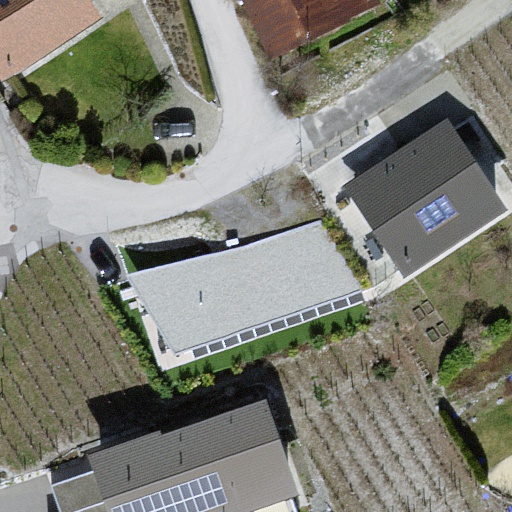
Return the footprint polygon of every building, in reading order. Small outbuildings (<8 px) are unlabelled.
[(0,0),(0,61),(9,75),(93,19),(80,0),(0,0)] [(248,0),(275,54),(344,21),(341,15),(371,0),(248,0)] [(405,265),(406,267),(496,207),(447,132),(356,191),(405,265)] [(365,295),(321,220),(122,273),(175,353),(365,295)] [(229,511),(290,491),(274,446),(262,411),(101,467),(102,469),(51,486),(60,511),(229,511)]
